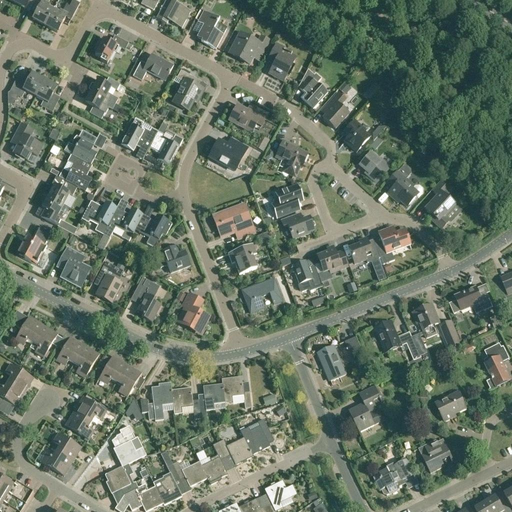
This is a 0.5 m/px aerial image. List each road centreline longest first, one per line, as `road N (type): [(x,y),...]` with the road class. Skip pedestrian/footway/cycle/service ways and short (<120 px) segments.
road 1 (residential): [(239,356),(158,351),(0,275)]
road 2 (residential): [(232,79),(103,10),(93,14),(67,64)]
road 3 (residential): [(291,337),(451,272)]
road 4 (residential): [(239,356),(184,194)]
road 5 (residential): [(193,511),(330,444)]
road 6 (residential): [(184,194),(192,154),(232,79)]
